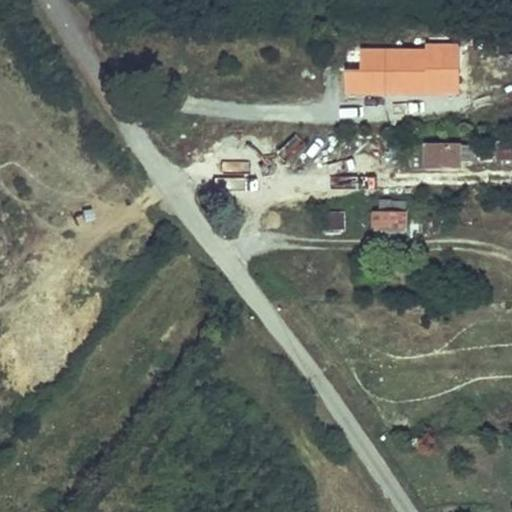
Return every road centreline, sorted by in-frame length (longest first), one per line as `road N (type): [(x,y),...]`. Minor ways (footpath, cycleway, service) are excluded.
road 1 (residential): [(399,511),(97,79)]
road 2 (secondary): [(166,511),(89,167),(97,79)]
